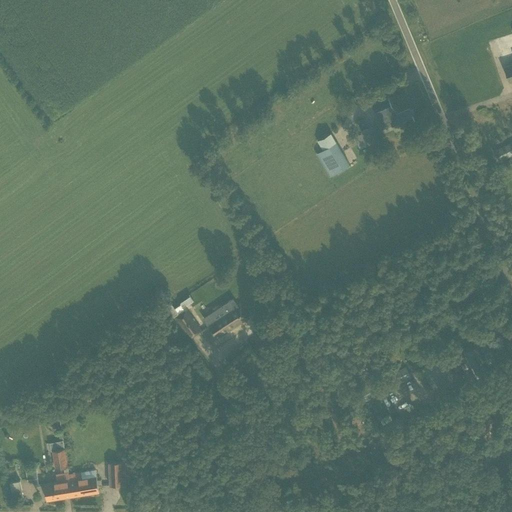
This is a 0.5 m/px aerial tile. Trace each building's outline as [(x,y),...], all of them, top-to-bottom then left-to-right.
[(378,103),(373,105),(377,115),(376,115),(382,129),(392,125),(395,130),(406,126),(415,122),(412,115),(414,113),(412,110),(410,110),(409,109),(397,114),(394,108),(392,109),(388,99),(378,103)] [(354,135),(360,149),(375,143),(368,128),(361,131),(361,132),(354,135)] [(316,154),(330,176),(350,164),(332,133),(317,141),(322,150),(316,154)] [(511,142),(493,151),(498,162),(511,155),(511,142)] [(216,319),(208,325),(216,338),(225,332),(247,317),(238,304),(237,305),(233,298),(219,308),(224,314),(216,319)] [(282,319),(272,325),(278,334),(297,321),(283,299),(278,303),(283,310),(278,313),(282,319)] [(178,313),(174,317),(175,318),(190,338),(191,338),(201,330),(186,310),(184,311),(183,308),(184,308),(182,306),(181,304),(175,308),(175,309),(178,313)] [(423,369),(432,391),(457,380),(451,367),(460,363),(460,362),(469,359),(472,365),(484,359),(477,345),(457,354),(423,369)] [(359,348),(349,353),(351,357),(361,352),(359,348)] [(380,382),(385,391),(411,377),(406,368),(380,382)] [(50,404),(39,408),(40,410),(42,417),(54,414),(52,409),(50,404)] [(484,439),(497,418),(484,410),(472,432),(484,439)] [(511,441),(501,446),(509,466),(511,464),(511,441)] [(55,469),(64,467),(65,472),(68,472),(67,467),(68,467),(65,449),(52,451),(55,469)] [(109,462),(110,486),(129,485),(128,462),(109,462)] [(27,479),(34,478),(35,478),(38,478),(36,467),(26,469),(27,479)] [(72,473),(68,473),(72,496),(99,492),(98,482),(97,476),(82,478),(81,471),(72,473)] [(65,472),(56,474),(57,481),(44,483),(44,485),(47,500),(72,496),(68,473),(68,472),(65,472)]
